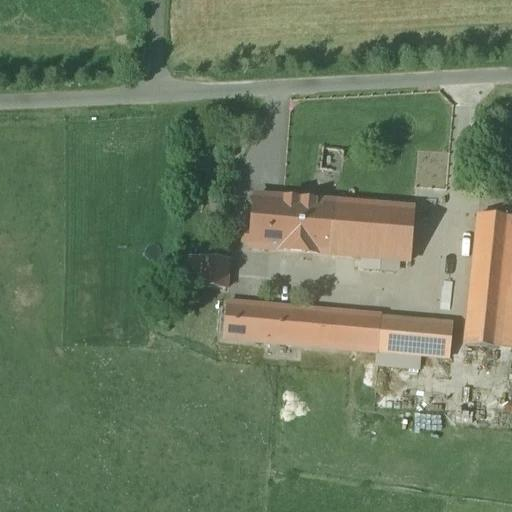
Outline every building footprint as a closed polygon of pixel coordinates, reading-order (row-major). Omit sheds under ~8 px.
[(333,204),(255,198),(250,250),(329,257),(333,204)] [(415,211),(333,204),(329,257),(410,263),(415,211)] [(464,347),(511,351),(511,220),(478,216),(464,347)] [(188,288),(232,288),(233,257),(189,257),(188,288)] [(227,306),(224,339),(449,360),(452,327),(227,306)]
